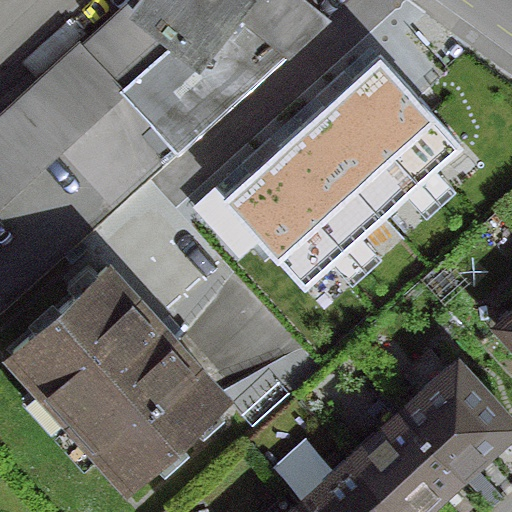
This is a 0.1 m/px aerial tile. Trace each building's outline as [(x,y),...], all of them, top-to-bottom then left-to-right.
[(123,0),(81,42),(0,118),(0,197),(115,92),(172,155),(322,19),(298,0),(123,0)] [(126,482),(219,398),(101,267),(8,352),(126,482)] [(511,311),(498,325),(511,340),(511,311)] [(507,424),(453,365),(401,412),(455,472),(507,424)] [(409,511),(455,472),(401,412),(349,459),(396,511),(409,511)] [(396,511),(349,459),(298,506),(302,511),(396,511)]
